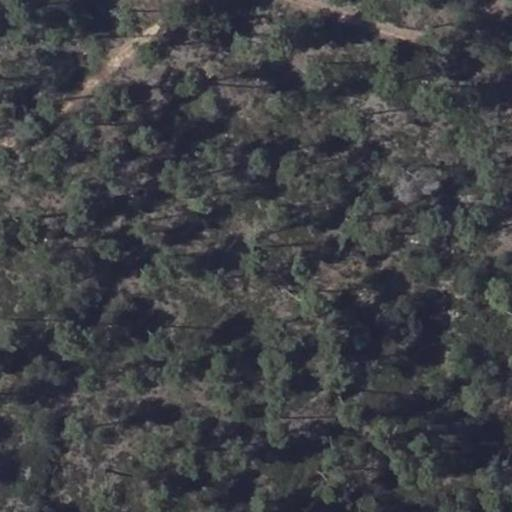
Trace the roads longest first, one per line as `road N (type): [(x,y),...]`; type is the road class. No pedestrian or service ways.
road 1 (track): [(0,146),(184,0)]
road 2 (track): [(318,0),(353,7),(449,0)]
